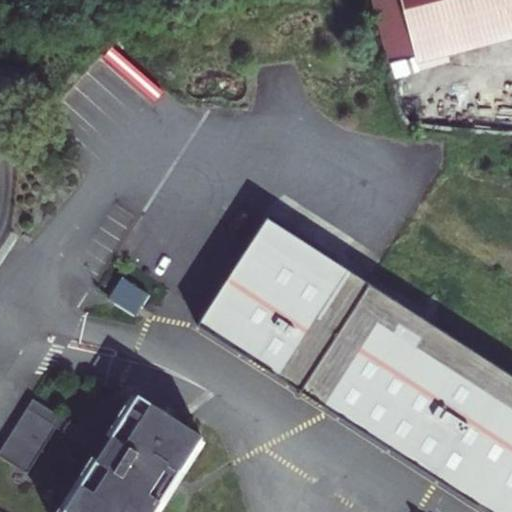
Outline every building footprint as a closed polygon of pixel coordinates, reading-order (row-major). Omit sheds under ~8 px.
[(511,38),(511,0),(368,0),(389,70),(511,38)] [(511,511),(511,367),(375,277),(263,201),(192,308),(498,511),(511,511)] [(202,436),(178,422),(140,399),(111,447),(104,460),(97,471),(159,508),(202,436)] [(37,405),(24,427),(54,446),(61,435),(104,460),(111,447),(69,423),(37,405)] [(24,427),(3,460),(34,479),(54,446),(24,427)] [(157,511),(159,508),(97,471),(71,511),(157,511)] [(0,505),(7,510),(17,495),(0,484),(0,505)]
